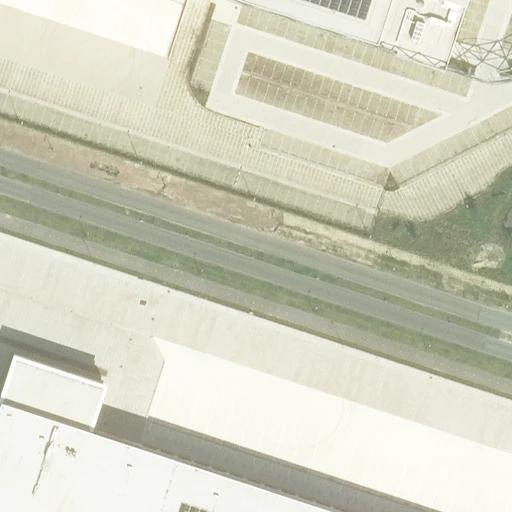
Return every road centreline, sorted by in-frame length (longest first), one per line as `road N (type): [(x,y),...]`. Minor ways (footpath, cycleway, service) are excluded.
road 1 (unclassified): [(0,185),(511,353)]
road 2 (unclassified): [(511,325),(0,157)]
